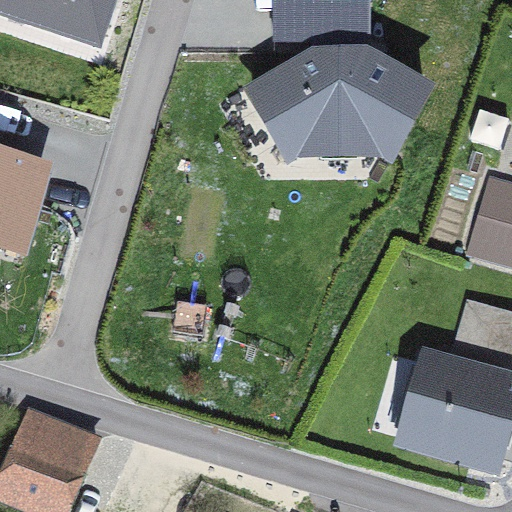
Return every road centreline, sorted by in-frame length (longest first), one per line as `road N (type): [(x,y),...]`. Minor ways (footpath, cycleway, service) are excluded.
road 1 (residential): [(174,0),(53,410)]
road 2 (residential): [(53,410),(441,511)]
